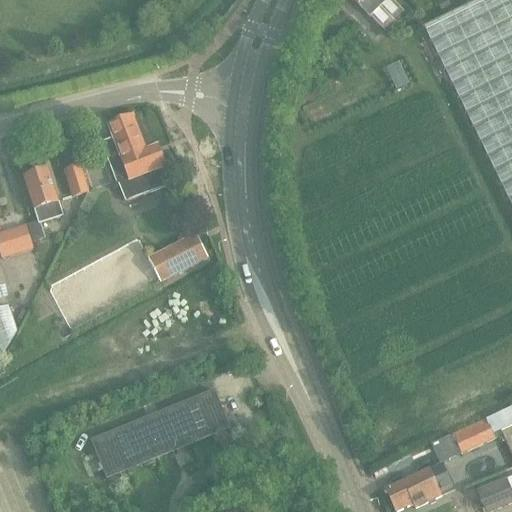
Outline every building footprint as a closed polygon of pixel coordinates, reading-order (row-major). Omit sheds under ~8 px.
[(388,0),(353,0),(370,18),(388,0)] [(511,0),(483,0),(424,29),(511,210),(511,0)] [(160,171),(166,169),(158,148),(146,152),(133,117),(108,127),(114,141),(102,145),(118,185),(119,185),(126,203),(166,187),(160,171)] [(89,194),(80,168),(64,173),(73,199),(89,194)] [(25,180),(34,211),(35,211),(39,224),(37,224),(27,227),(32,243),(45,239),(40,225),(62,218),(57,203),(58,203),(48,172),(38,175),(37,172),(26,175),(27,179),(25,180)] [(0,235),(0,253),(2,260),(32,251),(25,228),(0,235)] [(160,283),(207,259),(199,243),(194,235),(148,260),(160,283)] [(153,327),(156,325),(149,306),(125,315),(137,347),(158,339),(153,327)] [(173,453),(187,448),(230,430),(214,392),(91,442),(107,480),(173,453)] [(461,456),(495,440),(486,421),(452,436),(461,456)] [(429,470),(386,491),(395,511),(400,511),(414,506),(415,510),(441,498),(441,497),(454,491),(447,475),(442,465),(429,471),(429,470)] [(511,478),(476,492),(484,511),(491,511),(511,503),(511,478)]
